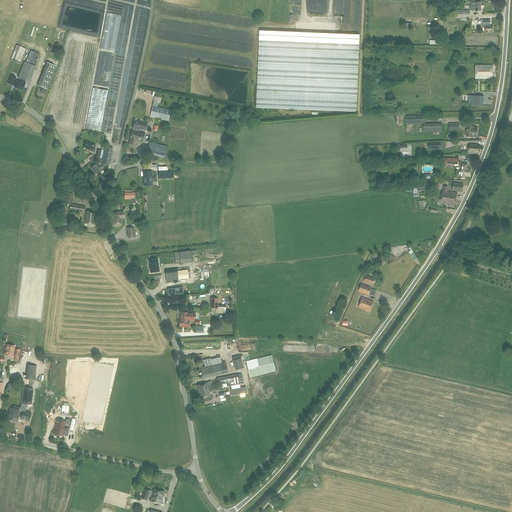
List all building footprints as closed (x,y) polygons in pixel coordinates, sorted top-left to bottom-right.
[(481,11),(481,2),(475,2),(472,2),(472,11),(475,11),(481,11)] [(115,50),(119,15),(104,13),(100,48),(115,50)] [(493,26),(488,26),(488,19),(483,20),(483,26),(484,26),(485,32),(493,32),(493,26)] [(360,35),(260,31),(257,108),(357,112),(360,35)] [(10,60),(21,64),(27,49),(16,45),(10,60)] [(30,51),(26,62),(24,62),(18,78),(29,83),(36,67),(33,66),(38,54),(30,51)] [(47,90),(56,66),(47,62),(37,86),(47,90)] [(492,66),(476,66),(476,78),(492,78),(492,66)] [(16,81),(14,87),(22,90),(24,84),(25,82),(22,81),(21,83),(16,81)] [(97,111),(102,112),(106,91),(101,90),(101,94),(99,94),(97,102),(98,102),(97,107),(94,106),(94,109),(97,109),(97,111)] [(484,97),(469,96),(468,104),(483,105),(484,97)] [(170,110),(153,106),(150,117),(168,121),(170,110)] [(406,124),(423,124),(423,131),(427,131),(427,136),(433,136),(433,134),(442,134),(442,123),(426,124),(426,115),(406,116),(406,124)] [(144,133),(139,132),(139,129),(145,130),(147,123),(134,120),(129,144),(134,145),(135,140),(142,142),(144,133)] [(467,126),(466,137),(473,137),(476,137),(477,127),(473,127),(467,126)] [(151,156),(164,158),(166,146),(156,144),(156,142),(150,140),(149,142),(146,157),(150,158),(151,156)] [(96,149),(94,148),(95,146),(86,142),(83,147),(92,151),(94,152),(96,149)] [(468,153),(478,154),(479,145),(469,144),(468,153)] [(110,165),(112,148),(105,147),(102,163),(110,165)] [(99,171),(104,167),(102,164),(100,162),(98,163),(99,166),(97,167),(95,165),(91,168),(95,174),(99,171)] [(158,178),(174,178),(173,171),(167,171),(167,167),(166,167),(166,164),(158,164),(158,178)] [(462,164),(462,168),(461,168),(460,179),(465,179),(465,176),(470,177),(471,169),(467,169),(467,164),(462,164)] [(106,191),(109,178),(101,177),(98,189),(106,191)] [(420,191),(439,188),(438,182),(419,185),(420,191)] [(462,192),(463,184),(453,183),(452,191),(462,192)] [(457,193),(446,191),(447,189),(447,186),(443,185),(440,203),(455,205),(457,193)] [(69,211),(84,213),(85,207),(71,204),(73,194),(72,193),(72,191),(68,190),(67,193),(64,192),(62,203),(70,204),(69,211)] [(94,225),(96,213),(86,211),(84,223),(94,225)] [(124,218),(123,211),(111,213),(113,225),(122,224),(121,219),(124,218)] [(71,219),(61,218),(61,227),(71,228),(71,219)] [(126,228),(128,239),(135,238),(134,227),(126,228)] [(196,250),(174,253),(175,262),(180,262),(180,263),(192,262),(191,255),(197,255),(196,250)] [(173,261),(173,252),(158,252),(158,261),(173,261)] [(131,259),(133,266),(137,264),(136,262),(139,261),(138,257),(131,259)] [(159,271),(158,259),(149,261),(150,273),(159,271)] [(166,281),(178,280),(178,274),(190,273),(189,270),(193,270),(192,266),(179,268),(180,271),(177,271),(177,268),(165,270),(166,281)] [(367,274),(365,279),(373,282),(376,277),(367,274)] [(371,288),(361,284),(358,291),(369,295),(371,288)] [(167,289),(168,296),(183,294),(182,287),(167,289)] [(370,311),(373,302),(362,298),(359,307),(370,311)] [(218,305),(218,309),(211,308),(210,314),(225,314),(225,309),(225,305),(218,305)] [(180,320),(179,320),(179,327),(189,328),(189,321),(195,321),(195,313),(188,313),(181,312),(180,320)] [(15,350),(13,350),(14,346),(6,345),(5,355),(12,356),(12,355),(14,356),(14,359),(19,359),(20,349),(15,349),(15,350)] [(272,355),(250,361),(246,362),(250,378),(276,371),(272,355)] [(243,367),(241,357),(233,359),(235,369),(243,367)] [(34,380),(36,366),(36,360),(28,359),(25,379),(34,380)] [(225,362),(200,368),(202,379),(228,373),(225,362)] [(241,374),(216,379),(218,385),(227,383),(228,386),(242,383),(241,374)] [(196,385),(199,395),(210,393),(210,392),(212,392),(212,390),(215,390),(216,395),(219,394),(219,393),(218,389),(215,389),(214,384),(208,386),(207,382),(204,382),(205,383),(196,385)] [(246,387),(230,390),(231,396),(247,393),(246,387)] [(22,402),(31,403),(32,389),(24,388),(22,402)] [(13,406),(12,408),(9,408),(6,419),(16,422),(18,416),(21,416),(21,419),(29,421),(31,413),(20,410),(21,408),(20,407),(14,406),(13,406)] [(69,426),(70,420),(66,419),(66,422),(55,420),(53,434),(63,436),(64,431),(68,432),(69,426)] [(160,504),(164,492),(153,489),(152,491),(144,489),(141,499),(146,500),(147,496),(151,497),(149,501),(160,504)] [(124,504),(126,495),(107,490),(104,498),(124,504)]
